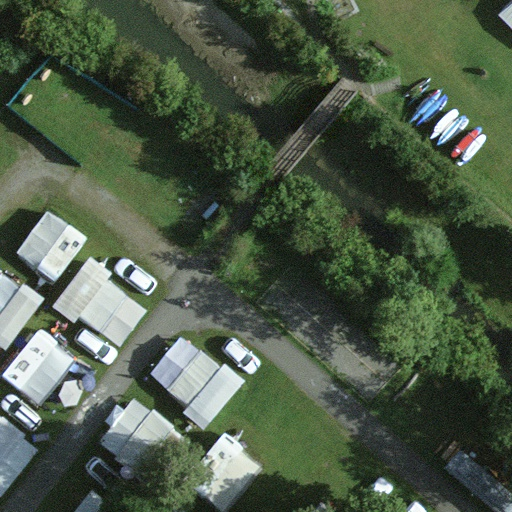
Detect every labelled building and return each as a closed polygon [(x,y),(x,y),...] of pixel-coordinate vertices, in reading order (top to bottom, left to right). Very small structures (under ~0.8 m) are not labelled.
[(129,184),(161,119),(115,96),(83,161),(129,184)] [(56,273),(88,231),(50,202),(18,244),(56,273)] [(59,295),(123,344),(157,301),(93,251),(59,295)] [(0,264),(0,329),(16,337),(41,285),(0,264)] [(39,324),(4,369),(64,416),(99,371),(39,324)] [(209,420),(242,373),(181,329),(148,376),(209,420)] [(121,449),(152,472),(182,433),(152,410),(121,449)] [(0,425),(0,473),(16,481),(35,442),(0,425)] [(194,470),(224,496),(257,459),(227,433),(194,470)] [(46,511),(196,511),(176,496),(163,511),(128,511),(78,472),(46,511)]
